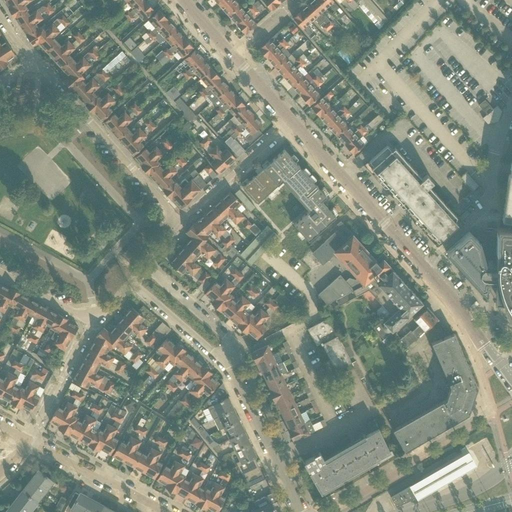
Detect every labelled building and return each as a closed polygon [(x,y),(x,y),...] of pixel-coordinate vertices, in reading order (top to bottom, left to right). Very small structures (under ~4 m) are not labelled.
[(8,9),(22,0),(4,0),(10,8),(8,9)] [(22,0),(8,9),(15,18),(28,9),(25,5),(32,0),(22,0)] [(127,11),(124,14),(127,18),(146,2),(144,0),(128,0),(127,2),(126,2),(131,8),(132,9),(133,10),(129,13),(127,11)] [(227,0),(220,7),(228,16),(240,6),(234,0),(227,0)] [(280,4),(276,0),(262,0),(265,3),(272,11),(280,4)] [(317,0),(314,0),(309,5),(324,22),(328,18),(322,12),(326,9),(317,0)] [(317,0),(326,9),(329,6),(334,12),(339,8),(331,0),(317,0)] [(346,0),(348,2),(347,3),(354,10),(358,6),(355,3),(352,0),(346,0)] [(358,0),(355,3),(358,6),(378,28),(383,23),(387,20),(369,0),(358,0)] [(48,2),(42,6),(45,11),(51,7),(48,2)] [(146,2),(127,18),(130,21),(133,19),(134,18),(133,16),(136,13),(139,16),(143,20),(146,17),(154,11),(146,2)] [(309,5),(301,12),(311,23),(314,19),(320,25),(324,22),(309,5)] [(240,6),(228,16),(237,25),(255,9),(252,6),(248,9),(249,10),(246,13),(240,6)] [(51,7),(45,11),(48,15),(54,11),(51,7)] [(15,18),(21,27),(40,14),(37,9),(30,14),(27,10),(28,10),(28,9),(15,18),(15,19),(15,18)] [(255,9),(237,25),(245,34),(256,25),(249,17),(252,14),(254,15),(258,12),(255,9)] [(146,33),(149,37),(168,20),(159,10),(151,17),(148,21),(152,25),(148,29),(149,30),(146,33)] [(301,12),(293,19),(300,26),(308,36),(312,32),(307,26),(311,23),(301,12)] [(27,36),(27,37),(39,29),(36,24),(43,19),(40,14),(21,27),(27,36)] [(62,15),(57,19),(61,23),(66,19),(62,15)] [(66,19),(61,23),(65,27),(69,23),(66,19)] [(168,20),(149,37),(152,40),(154,38),(160,44),(165,39),(176,29),(168,20)] [(152,25),(148,21),(143,24),(148,29),(152,25)] [(324,22),(320,25),(322,28),(322,29),(326,33),(330,29),(326,25),(324,22)] [(39,29),(27,37),(33,46),(38,42),(48,35),(56,28),(52,23),(48,27),(45,29),(44,31),(41,28),(40,27),(39,29)] [(294,25),(289,29),(293,35),(298,30),(294,25)] [(38,42),(46,51),(57,41),(54,37),(60,32),(56,28),(38,42)] [(163,52),(166,55),(184,39),(176,29),(165,39),(171,46),(168,49),(167,48),(163,52)] [(80,35),(76,39),(80,44),(85,40),(80,35)] [(152,40),(149,37),(145,41),(143,42),(146,45),(152,40)] [(129,38),(124,43),(130,50),(136,45),(129,38)] [(166,55),(169,59),(173,55),(172,54),(171,53),(174,50),(175,51),(181,58),(185,55),(193,48),(184,39),(166,55)] [(258,49),(267,59),(286,42),(282,39),(279,42),(280,44),(276,47),(269,39),(258,49)] [(46,51),(54,60),(71,44),(68,40),(62,46),(57,41),(46,51)] [(0,43),(0,52),(7,64),(8,64),(6,61),(15,55),(6,42),(1,45),(0,43)] [(267,59),(276,68),(290,55),(284,49),(289,45),(286,42),(267,59)] [(54,60),(61,68),(73,58),(69,54),(75,48),(71,44),(54,60)] [(136,47),(130,53),(138,62),(144,57),(136,47)] [(344,47),(337,53),(346,62),(352,57),(344,47)] [(87,53),(83,57),(87,61),(91,57),(96,53),(92,48),(88,53),(87,53)] [(185,69),(181,73),(185,76),(203,60),(195,50),(187,57),(183,60),(190,67),(190,68),(187,71),(187,70),(185,69)] [(162,59),(166,55),(163,52),(162,51),(155,57),(159,61),(162,59)] [(122,52),(112,61),(115,64),(125,56),(122,52)] [(96,53),(91,57),(95,61),(100,57),(96,53)] [(276,68),(284,78),(303,61),(299,57),(295,61),(296,62),(293,65),(287,59),(290,56),(290,55),(276,68)] [(125,56),(121,60),(125,64),(130,61),(125,56)] [(61,68),(69,77),(87,61),(83,57),(77,62),(73,58),(61,68)] [(185,76),(188,80),(192,76),(191,75),(190,74),(193,71),(194,72),(200,79),(212,69),(203,60),(185,76)] [(64,82),(71,90),(72,89),(82,80),(88,74),(85,71),(91,65),(87,61),(69,77),(64,82)] [(112,61),(102,70),(105,74),(115,64),(112,61)] [(284,78),(292,87),(304,77),(297,69),(300,67),(301,68),(305,64),(303,61),(284,78)] [(96,74),(92,78),(96,82),(100,78),(105,74),(102,70),(101,69),(96,74)] [(202,88),(198,91),(201,95),(202,95),(220,78),(212,69),(200,79),(206,86),(207,86),(204,89),(202,88)] [(100,78),(96,82),(100,86),(104,83),(109,78),(105,74),(100,78)] [(293,87),(292,87),(301,96),(312,86),(319,80),(316,76),(311,79),(313,81),(310,84),(304,77),(293,87)] [(82,80),(72,89),(73,91),(79,97),(96,82),(92,78),(86,83),(84,81),(83,80),(82,80)] [(202,95),(201,95),(205,99),(207,97),(212,103),(217,98),(218,97),(228,88),(220,78),(202,95)] [(301,96),(309,105),(316,99),(319,96),(320,95),(314,88),(317,85),(318,86),(322,83),(319,80),(312,86),(301,96)] [(96,82),(79,97),(84,103),(86,105),(97,96),(94,92),(100,86),(96,82)] [(117,85),(113,89),(116,93),(121,88),(117,85)] [(166,93),(173,100),(180,94),(174,86),(166,93)] [(121,88),(116,93),(120,97),(123,94),(124,93),(125,93),(121,88)] [(219,106),(215,110),(218,114),(237,97),(228,88),(218,97),(217,98),(223,105),(224,105),(221,108),(220,108),(219,106)] [(312,108),(320,117),(331,107),(325,100),(328,97),(329,99),(333,95),(330,91),(312,108)] [(86,106),(93,114),(95,112),(112,97),(108,93),(101,99),(98,95),(97,96),(86,105),(86,106)] [(111,97),(95,112),(95,113),(97,115),(102,121),(109,114),(113,111),(109,107),(114,102),(115,101),(112,97),(111,97)] [(237,97),(218,114),(221,117),(225,113),(224,112),(227,109),(229,110),(234,116),(235,115),(245,106),(237,97)] [(178,99),(174,103),(182,112),(186,108),(178,99)] [(478,106),(483,111),(489,105),(485,100),(478,106)] [(134,103),(130,107),(133,111),(138,107),(134,103)] [(483,111),(486,114),(487,115),(493,110),(492,109),(489,105),(483,111)] [(231,129),(227,133),(230,136),(253,115),(245,106),(235,115),(234,116),(240,123),(240,124),(237,127),(237,126),(236,125),(231,129)] [(320,117),(328,127),(347,110),(344,106),(339,110),(341,111),(337,114),(331,107),(320,117)] [(487,115),(486,114),(482,118),(487,124),(498,122),(501,111),(497,106),(492,109),(493,110),(487,115)] [(138,107),(133,111),(137,115),(142,111),(138,107)] [(183,115),(189,122),(195,117),(189,110),(183,115)] [(328,127),(337,136),(348,126),(341,119),(345,116),(346,117),(350,113),(347,110),(328,127)] [(104,123),(111,131),(128,116),(124,111),(118,117),(115,113),(111,116),(104,123)] [(262,125),(253,115),(230,136),(233,140),(242,132),(240,130),(244,127),(250,133),(244,139),(249,144),(261,133),(257,129),(262,125)] [(376,118),(367,125),(373,131),(376,127),(383,120),(379,115),(376,118)] [(111,131),(119,139),(129,129),(126,125),(132,120),(128,116),(111,131)] [(149,119),(144,123),(148,127),(152,123),(149,119)] [(152,123),(148,127),(151,131),(156,127),(152,123)] [(337,136),(345,145),(364,129),(360,125),(356,129),(357,130),(354,133),(348,126),(337,136)] [(345,145),(353,155),(361,148),(365,144),(368,142),(365,138),(373,131),(367,125),(364,129),(363,129),(345,145)] [(119,139),(126,147),(143,132),(139,128),(133,133),(129,129),(119,139)] [(143,132),(126,147),(133,155),(144,146),(140,142),(147,136),(143,132)] [(207,136),(203,140),(207,145),(211,141),(207,136)] [(166,138),(161,142),(165,146),(169,142),(166,138)] [(203,140),(199,143),(204,148),(207,145),(203,140)] [(169,142),(165,146),(165,147),(168,150),(173,146),(170,142),(169,142)] [(217,145),(212,149),(228,166),(236,159),(226,148),(222,152),(217,145)] [(425,189),(428,186),(433,182),(426,175),(419,181),(387,145),(369,161),(373,166),(371,168),(434,238),(436,236),(440,240),(458,225),(425,189)] [(143,151),(136,158),(142,165),(143,165),(143,166),(160,150),(156,146),(150,152),(146,148),(143,151)] [(228,166),(212,149),(208,153),(214,160),(210,163),(219,174),(228,166)] [(284,149),(242,187),(258,203),(268,194),(266,191),(282,176),(311,208),(293,224),(309,241),(336,217),(326,206),(327,205),(327,204),(325,205),(321,201),(326,197),(284,149)] [(143,165),(141,167),(142,168),(149,175),(150,176),(160,166),(161,166),(162,165),(158,161),(157,160),(164,154),(160,151),(160,150),(143,166),(143,165)] [(179,155),(174,159),(178,163),(183,159),(179,155)] [(502,219),(511,220),(511,158),(510,164),(511,165),(511,164),(511,167),(511,169),(511,173),(510,177),(508,176),(502,219)] [(183,159),(178,163),(179,164),(181,167),(186,163),(184,160),(183,159)] [(160,166),(150,176),(156,183),(173,167),(170,163),(163,169),(161,166),(160,166)] [(173,167),(156,183),(157,184),(163,191),(174,181),(171,177),(177,172),(174,169),(173,167)] [(195,170),(190,174),(193,178),(198,174),(195,171),(195,170)] [(462,177),(473,190),(478,186),(466,173),(462,177)] [(163,191),(171,199),(172,198),(173,200),(193,182),(191,179),(188,182),(185,179),(179,184),(177,182),(175,180),(174,181),(163,191)] [(193,182),(173,200),(181,208),(192,199),(191,198),(201,190),(193,182)] [(239,190),(234,194),(250,212),(255,208),(239,190)] [(230,192),(221,200),(240,221),(244,217),(245,216),(238,208),(241,205),(230,192)] [(221,200),(212,208),(224,221),(228,217),(236,225),(240,221),(221,200)] [(212,208),(203,216),(221,235),(226,230),(220,224),(224,221),(212,208)] [(203,216),(195,224),(206,237),(211,232),(217,238),(221,235),(203,216)] [(247,220),(243,224),(247,228),(251,225),(247,220)] [(337,231),(313,254),(322,264),(336,252),(358,277),(356,280),(349,278),(346,281),(341,276),(340,275),(318,295),(319,295),(327,304),(336,300),(365,284),(374,276),(376,277),(377,276),(377,277),(389,266),(384,261),(386,259),(385,258),(383,260),(381,257),(383,255),(382,254),(375,260),(341,222),(334,228),(337,231)] [(260,230),(254,223),(249,228),(255,235),(260,230)] [(194,224),(186,233),(192,238),(206,250),(212,255),(216,250),(210,245),(205,241),(208,238),(206,237),(195,224),(194,225),(194,224)] [(244,250),(240,255),(244,259),(271,230),(267,226),(244,250)] [(511,228),(497,228),(497,232),(495,265),(492,265),(492,261),(487,261),(488,264),(485,264),(484,257),(482,250),(480,244),(469,231),(446,252),(447,254),(487,297),(487,292),(487,287),(487,283),(490,283),(490,287),(495,286),(494,301),(502,302),(506,312),(511,322),(511,323),(511,228)] [(226,230),(221,235),(224,239),(229,244),(230,244),(235,239),(230,234),(226,230)] [(274,232),(247,261),(251,266),(278,236),(274,232)] [(192,238),(184,247),(197,258),(201,254),(208,259),(212,255),(206,250),(192,238)] [(224,239),(221,242),(225,246),(222,249),(232,258),(237,252),(230,244),(229,244),(224,239)] [(184,247),(177,255),(196,272),(200,268),(194,262),(197,258),(184,247)] [(221,254),(216,259),(222,264),(226,259),(221,254)] [(196,272),(177,255),(169,264),(182,275),(186,270),(192,276),(196,272)] [(216,259),(212,263),(218,268),(222,264),(216,259)] [(365,284),(336,300),(339,306),(369,290),(382,305),(375,312),(382,320),(374,328),(384,339),(382,341),(387,346),(394,339),(391,333),(398,327),(409,317),(408,317),(416,310),(423,304),(389,266),(377,277),(377,276),(376,277),(374,276),(365,284)] [(230,273),(235,277),(239,272),(235,268),(230,273)] [(196,272),(192,276),(203,285),(206,281),(201,276),(196,272)] [(205,272),(201,276),(206,281),(210,277),(205,272)] [(239,272),(235,277),(239,281),(244,276),(239,272)] [(211,304),(212,304),(231,282),(226,278),(220,285),(216,281),(205,294),(213,302),(211,304)] [(212,304),(220,312),(234,296),(230,293),(235,286),(231,282),(212,304)] [(0,309),(11,289),(11,288),(10,290),(1,285),(0,285),(0,309)] [(246,290),(250,294),(255,289),(250,285),(246,290)] [(8,306),(13,308),(14,306),(21,295),(21,294),(11,289),(0,309),(0,310),(4,313),(8,306)] [(255,289),(250,294),(255,298),(260,293),(255,289)] [(13,317),(19,320),(30,300),(21,295),(14,306),(13,308),(14,307),(18,309),(13,317)] [(221,311),(229,319),(246,299),(241,295),(236,301),(233,299),(234,297),(234,296),(220,312),(221,311)] [(265,303),(269,307),(274,302),(270,298),(265,303)] [(237,326),(237,327),(251,311),(250,311),(249,312),(245,309),(251,303),(246,299),(229,319),(238,326),(237,326)] [(28,314),(33,317),(40,305),(30,300),(19,320),(23,322),(28,314)] [(274,302),(269,307),(274,311),(278,305),(274,302)] [(33,327),(39,330),(50,310),(40,305),(33,317),(36,319),(32,327),(33,327)] [(131,308),(124,316),(143,333),(147,329),(140,323),(144,318),(131,308)] [(410,330),(400,340),(405,346),(407,347),(410,344),(412,343),(425,331),(432,324),(438,320),(427,308),(419,314),(414,319),(419,325),(412,332),(410,330)] [(237,327),(246,334),(248,332),(265,313),(260,309),(255,315),(251,311),(237,327)] [(49,328),(52,330),(59,315),(58,314),(57,315),(50,310),(39,330),(43,333),(47,325),(50,327),(49,328)] [(265,313),(248,332),(257,339),(268,327),(263,323),(269,316),(265,313)] [(53,344),(55,345),(68,322),(67,321),(68,320),(59,315),(52,330),(55,331),(51,338),(55,341),(53,344)] [(124,316),(117,325),(130,336),(133,332),(139,337),(143,333),(124,316)] [(10,323),(7,328),(8,329),(9,329),(13,331),(16,326),(19,320),(13,317),(10,323)] [(328,318),(307,329),(316,347),(321,344),(329,360),(323,363),(329,375),(352,363),(328,318)] [(442,324),(438,320),(432,324),(436,329),(442,324)] [(68,322),(55,345),(65,350),(71,340),(78,328),(68,322)] [(162,322),(149,337),(154,341),(157,344),(170,329),(162,322)] [(103,328),(129,350),(133,346),(126,340),(130,336),(117,325),(109,333),(103,328)] [(29,333),(26,339),(32,342),(35,336),(39,330),(33,327),(30,333),(29,333)] [(96,337),(94,342),(108,349),(109,349),(110,350),(111,349),(114,346),(118,349),(125,355),(129,350),(128,350),(109,333),(103,328),(96,337)] [(474,389),(477,387),(453,333),(431,343),(449,383),(446,385),(441,399),(443,401),(392,430),(404,451),(468,415),(466,411),(469,403),(470,403),(472,398),(471,398),(474,389)] [(149,337),(145,342),(150,346),(154,341),(149,337)] [(155,361),(159,365),(176,346),(167,338),(156,351),(160,355),(155,361)] [(94,342),(89,350),(112,363),(115,357),(107,353),(109,349),(108,349),(94,342)] [(176,346),(159,365),(164,369),(167,372),(173,366),(175,364),(186,351),(178,343),(176,346)] [(252,352),(251,353),(255,363),(257,362),(272,355),(267,345),(253,352),(252,352)] [(89,350),(84,360),(98,369),(101,363),(109,368),(112,363),(89,350)] [(137,350),(133,355),(138,359),(142,354),(137,350)] [(173,374),(178,378),(194,359),(186,352),(187,351),(186,351),(175,364),(179,368),(173,374)] [(16,369),(13,375),(18,378),(21,372),(23,368),(23,367),(28,357),(24,355),(19,364),(16,369)] [(133,355),(130,359),(134,363),(132,366),(136,369),(142,362),(138,359),(133,355)] [(257,362),(262,372),(276,365),(272,355),(257,362)] [(194,359),(178,378),(181,381),(187,375),(192,379),(203,366),(201,365),(194,359)] [(84,360),(78,370),(100,383),(104,377),(96,373),(98,369),(84,360)] [(120,360),(117,366),(123,369),(126,364),(120,360)] [(14,361),(11,366),(16,369),(19,364),(14,361)] [(276,365),(262,372),(266,382),(281,375),(287,372),(282,362),(276,365)] [(123,369),(117,366),(114,371),(120,374),(123,369)] [(189,391),(194,395),(210,375),(212,373),(203,366),(192,379),(190,381),(194,384),(189,391)] [(150,367),(146,372),(150,375),(154,370),(150,367)] [(100,383),(78,370),(73,380),(87,388),(90,383),(98,387),(100,383)] [(154,370),(150,375),(154,379),(158,374),(154,370)] [(0,396),(1,397),(13,375),(8,372),(4,379),(0,377),(0,396)] [(40,372),(37,378),(42,380),(45,375),(40,372)] [(10,403),(20,385),(18,387),(14,385),(18,378),(13,375),(1,397),(10,402),(10,403)] [(210,375),(194,395),(198,399),(203,392),(208,396),(219,383),(210,375)] [(266,382),(271,391),(286,384),(281,375),(266,382)] [(109,380),(106,386),(112,389),(115,383),(109,380)] [(168,380),(164,384),(169,388),(173,384),(168,380)] [(20,409),(22,406),(34,384),(29,381),(25,388),(20,385),(10,403),(20,409)] [(100,383),(98,387),(103,391),(110,394),(112,389),(106,386),(100,383)] [(34,384),(22,406),(32,411),(40,397),(35,394),(39,386),(34,384)] [(270,392),(269,392),(274,402),(275,401),(276,401),(290,394),(286,384),(271,391),(270,392)] [(74,390),(70,396),(76,399),(78,394),(79,393),(74,390)] [(179,400),(165,418),(170,421),(184,405),(189,400),(194,395),(189,391),(180,401),(179,400)] [(209,408),(214,419),(234,409),(229,398),(223,400),(215,392),(203,405),(205,409),(209,408)] [(78,394),(76,399),(80,402),(84,396),(79,393),(78,394)] [(276,401),(280,411),(295,404),(290,394),(276,401)] [(189,400),(184,405),(189,409),(193,403),(189,400)] [(58,407),(50,421),(58,426),(60,427),(72,405),(73,405),(68,402),(63,410),(58,407)] [(92,403),(89,409),(94,412),(98,406),(92,403)] [(280,411),(285,421),(300,414),(295,404),(280,411)] [(60,427),(59,430),(69,435),(77,419),(78,417),(74,415),(78,407),(73,405),(72,405),(60,427)] [(98,406),(94,412),(99,414),(103,409),(98,406)] [(219,430),(224,428),(239,421),(234,409),(214,419),(219,430)] [(119,415),(115,421),(120,424),(124,417),(126,413),(121,411),(119,415)] [(114,412),(110,418),(115,421),(119,415),(114,412)] [(300,414),(285,421),(289,430),(310,421),(306,412),(300,415),(300,414)] [(69,435),(79,440),(92,417),(86,414),(82,422),(78,420),(79,418),(78,417),(69,435)] [(88,446),(89,446),(98,428),(96,430),(93,428),(97,420),(92,417),(79,440),(89,445),(88,446)] [(224,428),(229,439),(245,432),(239,421),(224,428)] [(289,430),(288,431),(293,441),(295,441),(309,434),(315,431),(310,421),(289,430)] [(89,446),(98,452),(100,449),(112,426),(107,423),(103,431),(98,428),(89,446)] [(137,425),(134,431),(138,433),(142,428),(137,425)] [(112,426),(100,449),(110,454),(118,440),(113,437),(118,429),(112,426)] [(189,426),(184,435),(191,440),(195,434),(189,426)] [(197,428),(196,428),(205,439),(205,438),(207,437),(209,435),(201,426),(197,428)] [(142,428),(138,433),(144,436),(147,430),(142,428)] [(311,472),(322,491),(330,487),(329,486),(337,481),(338,482),(352,474),(351,473),(359,468),(360,469),(367,466),(367,467),(390,454),(378,428),(324,460),(320,453),(304,461),(305,462),(310,471),(310,472),(311,472)] [(229,439),(234,450),(250,443),(245,432),(229,439)] [(205,438),(205,439),(209,444),(210,444),(211,443),(213,441),(209,435),(207,437),(205,438)] [(113,456),(123,462),(136,439),(130,436),(126,444),(121,441),(113,456)] [(195,437),(191,444),(198,449),(202,442),(195,437)] [(123,462),(133,467),(142,452),(137,449),(141,442),(136,439),(123,462)] [(236,463),(243,476),(259,469),(255,460),(254,460),(252,457),(256,455),(250,443),(234,450),(239,461),(236,463)] [(219,445),(212,448),(216,453),(221,451),(219,445)] [(133,467),(144,473),(156,450),(151,447),(147,455),(142,452),(133,467)] [(181,448),(177,455),(182,457),(186,451),(181,448)] [(156,450),(144,473),(154,478),(159,470),(162,463),(157,461),(157,460),(161,453),(156,450)] [(186,451),(182,457),(188,460),(191,454),(186,451)] [(417,501),(476,466),(468,452),(409,487),(417,501)] [(162,471),(157,479),(164,483),(167,485),(179,463),(174,460),(170,467),(166,465),(165,465),(162,471)] [(198,465),(196,468),(201,470),(203,468),(203,467),(204,465),(204,464),(200,462),(199,462),(198,465)] [(167,485),(166,488),(176,493),(184,478),(185,477),(185,476),(188,470),(183,468),(184,466),(179,463),(167,485)] [(243,476),(245,480),(250,478),(250,479),(262,474),(259,469),(243,476)] [(37,470),(29,481),(44,492),(52,482),(37,470)] [(184,478),(176,493),(178,494),(186,498),(198,476),(193,473),(189,480),(186,479),(185,478),(184,478)] [(223,479),(220,485),(219,484),(205,510),(206,510),(207,507),(216,511),(217,511),(225,498),(221,495),(225,487),(228,482),(231,476),(226,474),(223,479)] [(264,479),(262,474),(250,479),(250,478),(245,480),(247,486),(264,479)] [(198,476),(186,498),(196,503),(204,489),(200,486),(204,479),(198,476)] [(29,481),(21,491),(36,503),(44,492),(29,481)] [(196,504),(205,510),(219,484),(214,481),(210,489),(205,487),(204,489),(196,503),(196,504)] [(417,496),(411,486),(390,498),(396,507),(407,502),(417,496)] [(21,491),(13,501),(27,511),(28,511),(36,503),(21,491)] [(74,492),(64,510),(67,511),(84,511),(91,499),(80,493),(79,494),(74,492)] [(266,496),(253,502),(253,503),(254,504),(256,508),(257,509),(258,511),(274,511),(274,510),(273,508),(271,504),(277,501),(273,493),(267,496),(266,496)] [(61,497),(58,503),(63,506),(67,500),(61,497)] [(84,511),(99,511),(103,505),(91,499),(84,511)] [(27,511),(13,501),(5,511),(27,511)] [(63,506),(58,503),(55,508),(60,511),(63,506)]
